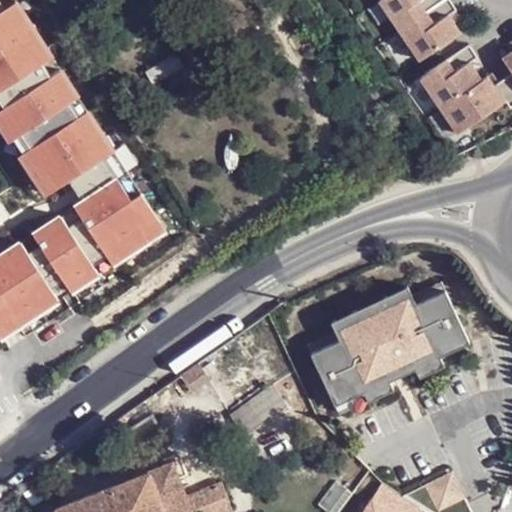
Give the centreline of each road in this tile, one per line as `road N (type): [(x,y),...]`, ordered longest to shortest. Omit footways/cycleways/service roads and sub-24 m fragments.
road 1 (secondary): [(0,456),(260,276),(406,215)]
road 2 (track): [(203,244),(323,158),(311,92),(264,0)]
